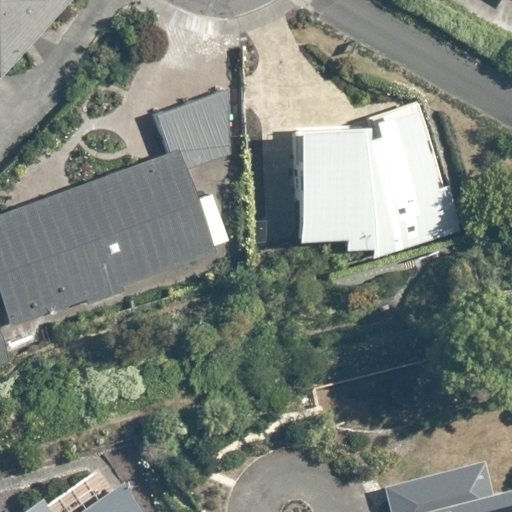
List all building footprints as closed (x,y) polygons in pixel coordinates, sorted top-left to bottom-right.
[(0,0),(0,75),(69,0),(0,0)] [(165,151),(0,213),(0,303),(7,325),(215,255),(193,190),(233,176),(228,83),(215,81),(155,114),(165,151)] [(419,98),(288,127),(295,245),(340,243),(340,250),(371,248),(371,261),(458,237),(419,98)] [(0,323),(0,369),(11,366),(0,323)] [(133,511),(101,463),(21,511),(133,511)] [(484,467),(383,494),(386,511),(511,511),(511,486),(490,491),(484,467)]
